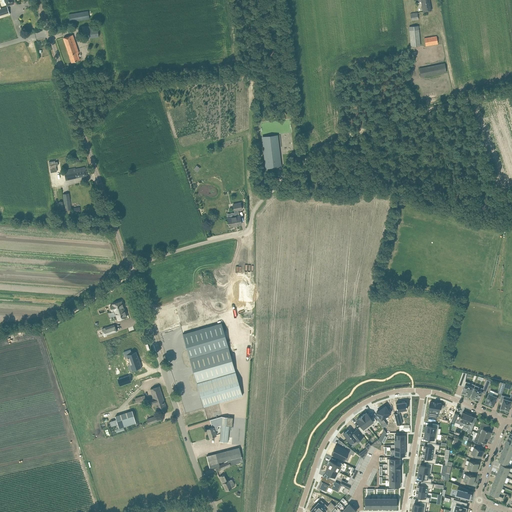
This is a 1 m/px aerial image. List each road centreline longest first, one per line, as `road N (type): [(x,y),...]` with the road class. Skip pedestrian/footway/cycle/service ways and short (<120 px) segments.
road 1 (tertiary): [(129,268),(36,0)]
road 2 (track): [(511,87),(354,131),(300,163),(264,198)]
road 3 (tertiary): [(216,511),(129,268)]
road 4 (residential): [(300,511),(319,449),(340,420),(373,397),(424,390)]
road 5 (unclassified): [(129,268),(243,233),(264,198)]
road 6 (residential): [(403,511),(424,390)]
